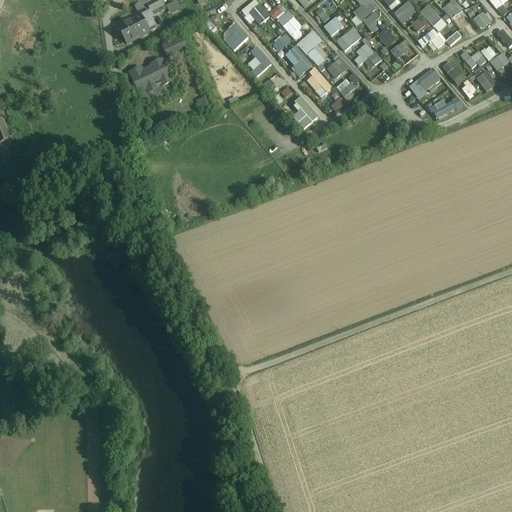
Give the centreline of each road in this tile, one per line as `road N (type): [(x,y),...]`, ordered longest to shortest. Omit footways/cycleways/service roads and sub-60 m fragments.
road 1 (unclassified): [(102,0),(145,208),(232,377)]
road 2 (unclassified): [(232,377),(511,270)]
road 3 (unclassified): [(232,377),(275,511)]
